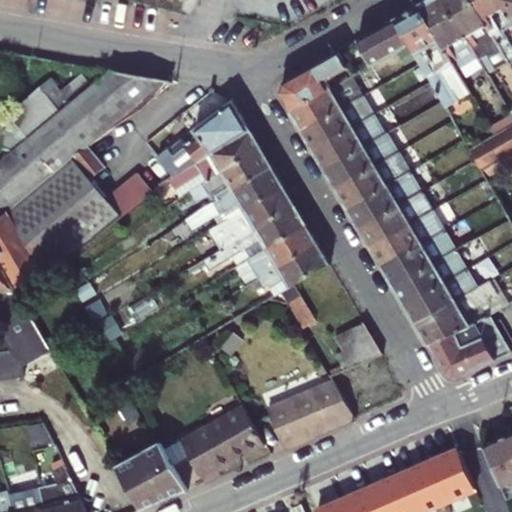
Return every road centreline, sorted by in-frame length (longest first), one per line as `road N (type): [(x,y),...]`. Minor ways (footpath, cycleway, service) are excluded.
road 1 (residential): [(249,78),(442,409)]
road 2 (residential): [(442,409),(203,511)]
road 3 (residential): [(0,24),(223,66),(249,78)]
road 4 (residential): [(249,78),(390,0)]
